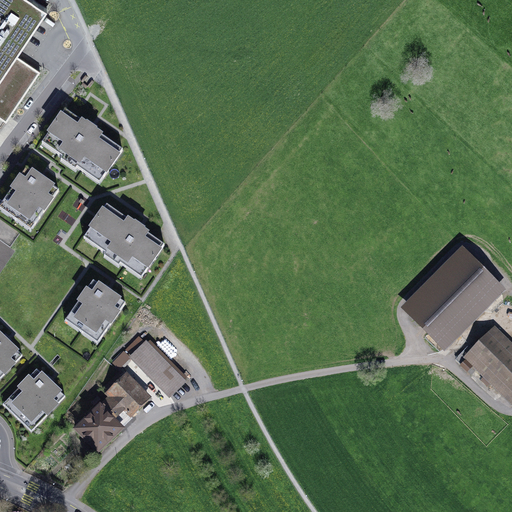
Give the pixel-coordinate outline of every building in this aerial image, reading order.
[(40,72),(16,55),(47,8),(34,0),(0,0),(0,111),(9,117),(40,72)] [(92,130),(65,112),(47,139),(62,150),(61,152),(85,169),(87,167),(104,179),(123,152),(92,130)] [(59,192),(27,169),(3,203),(35,226),(59,192)] [(139,229),(107,206),(88,234),(105,245),(103,248),(128,265),(130,263),(145,274),(164,247),(139,229)] [(410,314),(440,344),(497,287),(467,257),(410,314)] [(111,294),(94,282),(70,316),(102,339),(125,305),(126,305),(111,294)] [(470,346),(456,360),(471,375),(476,370),(511,405),(511,344),(495,328),(474,349),(470,346)] [(0,380),(22,357),(0,335),(0,380)] [(148,346),(133,360),(169,395),(183,381),(148,346)] [(45,379),(37,371),(8,401),(37,428),(65,398),(49,382),(45,379)] [(111,397),(76,431),(84,439),(82,441),(86,445),(88,443),(98,454),(122,430),(119,428),(148,399),(121,372),(103,389),(111,397)]
